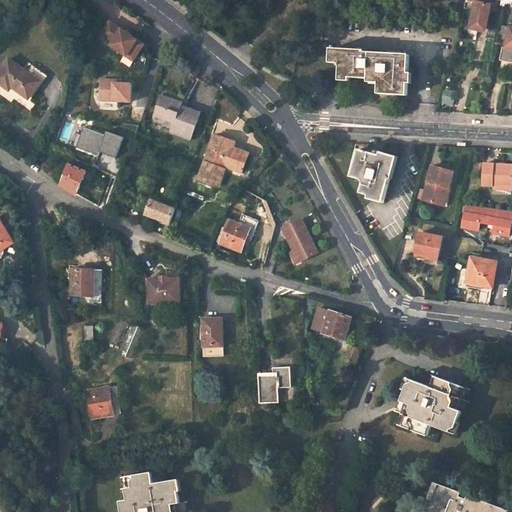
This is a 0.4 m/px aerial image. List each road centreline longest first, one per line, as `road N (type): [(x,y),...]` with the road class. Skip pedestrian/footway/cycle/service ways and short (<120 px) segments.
road 1 (unclassified): [(33,181),(215,260),(343,303),(392,304)]
road 2 (unclassified): [(65,511),(33,181)]
road 3 (unclassified): [(511,134),(284,120)]
road 4 (unclassified): [(284,120),(392,304)]
road 5 (unclassified): [(142,0),(284,120)]
road 6 (unknown): [(421,129),(422,35),(348,30)]
road 7 (unclassified): [(392,304),(511,325)]
